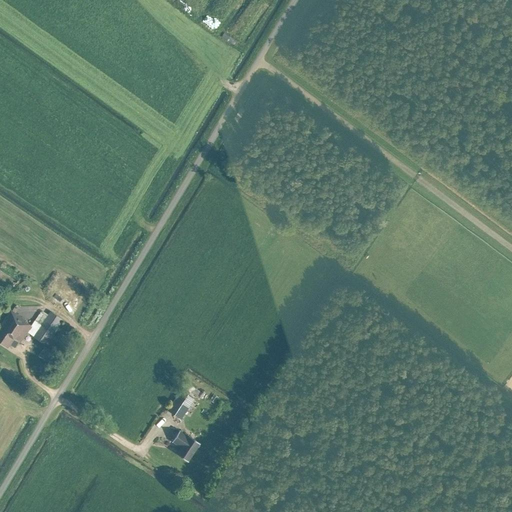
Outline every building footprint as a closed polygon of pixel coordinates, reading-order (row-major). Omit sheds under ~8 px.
[(151,0),(160,9),(169,0),(151,0)] [(11,289),(16,281),(0,270),(0,288),(1,289),(3,285),(11,289)] [(48,314),(41,309),(30,325),(24,322),(25,320),(10,310),(0,324),(0,342),(7,347),(9,344),(14,347),(17,342),(18,343),(26,332),(33,336),(32,336),(44,345),(61,319),(50,311),(48,314)] [(46,361),(52,352),(44,346),(38,355),(46,361)] [(195,398),(199,391),(186,382),(181,389),(195,398)] [(180,419),(193,399),(180,390),(167,410),(180,419)] [(188,436),(178,430),(171,441),(181,447),(176,454),(187,461),(199,443),(188,436)]
